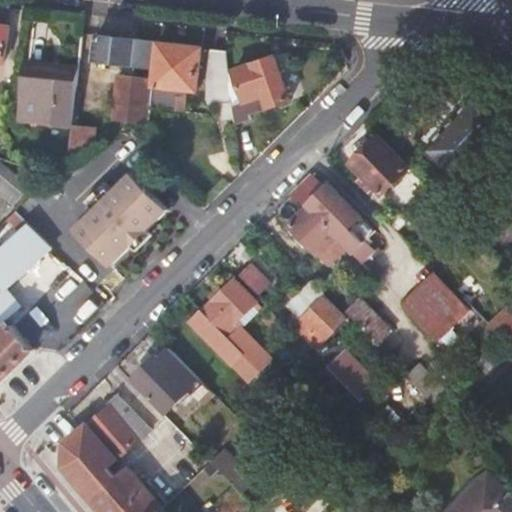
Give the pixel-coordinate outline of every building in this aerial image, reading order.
[(153,40),(97,33),(94,59),(151,66),(153,40)] [(202,45),(157,40),(153,87),(151,105),(176,108),(178,95),(182,96),(183,87),(196,89),(202,45)] [(222,113),(234,115),(231,86),(229,70),(227,48),(211,46),(206,98),(221,99),(222,113)] [(276,54),(229,70),(231,86),(240,83),(251,115),(267,109),(266,106),(291,98),(276,54)] [(20,117),(73,123),(79,66),(26,60),(20,117)] [(113,117),(150,122),(151,109),(151,105),(153,87),(149,86),(150,78),(118,73),(113,117)] [(251,117),(251,115),(240,83),(231,86),(234,115),(234,120),(235,122),(251,117)] [(499,143),(510,131),(511,129),(511,121),(480,92),(428,148),(462,183),(499,143)] [(96,128),(73,125),(69,160),(94,148),(96,128)] [(511,141),(511,133),(510,131),(499,143),(506,148),(511,141)] [(383,196),(412,167),(379,134),(350,163),(364,177),(360,181),(369,190),(373,186),(383,196)] [(0,193),(16,207),(27,192),(0,170),(0,193)] [(139,237),(147,229),(168,208),(132,172),(109,194),(99,185),(94,190),(139,237)] [(324,189),(310,176),(292,194),(298,193),(303,193),(311,202),(308,204),(340,237),(367,264),(380,251),(368,239),(367,240),(352,226),(364,215),(331,183),(324,189)] [(511,222),(511,187),(471,228),(489,245),(511,222)] [(129,246),(139,237),(94,190),(82,203),(91,212),(73,229),(109,266),(129,246)] [(321,255),(340,237),(308,204),(290,223),(321,255)] [(8,218),(18,230),(30,221),(19,209),(8,218)] [(4,293),(56,247),(30,221),(18,230),(0,246),(0,286),(3,290),(0,292),(0,327),(19,309),(4,293)] [(152,234),(147,229),(139,237),(144,242),(152,234)] [(135,251),(144,242),(139,237),(129,246),(135,251)] [(253,262),(239,276),(259,296),(273,282),(253,262)] [(423,290),(407,304),(438,336),(466,310),(420,264),(395,288),(404,298),(419,285),(423,290)] [(70,269),(52,285),(65,300),(84,283),(70,269)] [(236,277),(202,310),(260,369),(273,356),(243,325),(263,305),(236,277)] [(349,320),(325,295),(296,325),(320,349),(349,320)] [(358,297),(348,309),(381,339),(392,328),(358,297)] [(280,336),(290,327),(273,309),(264,319),(280,336)] [(260,369),(202,310),(191,321),(248,381),(260,369)] [(0,336),(0,381),(2,382),(36,348),(15,324),(0,336)] [(334,354),(325,363),(350,388),(360,377),(340,357),(338,358),(334,354)] [(211,389),(181,359),(170,369),(157,356),(132,382),(165,416),(190,391),(200,401),(211,389)] [(424,410),(433,401),(423,391),(406,374),(397,383),(424,410)] [(437,378),(423,391),(433,401),(447,388),(437,378)] [(111,404),(91,423),(121,458),(151,429),(116,393),(109,400),(111,404)] [(314,403),(304,413),(321,431),(332,421),(314,403)] [(66,441),(62,465),(101,511),(159,511),(161,511),(165,507),(130,468),(121,476),(112,466),(121,458),(91,423),(89,421),(66,441)] [(226,452),(217,461),(231,475),(239,468),(226,452)] [(511,511),(511,496),(490,474),(449,511),(511,511)] [(348,511),(350,510),(338,498),(328,508),(332,511),(348,511)]
